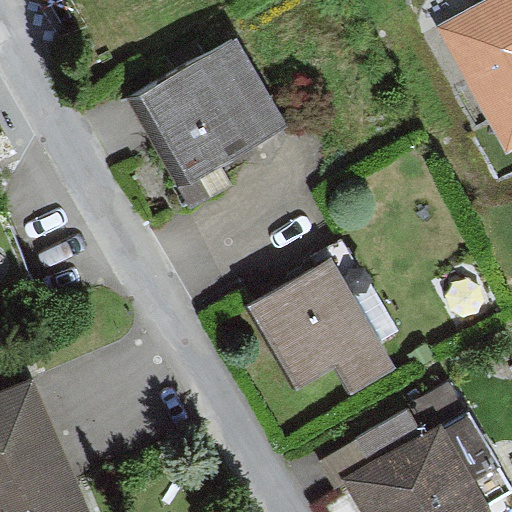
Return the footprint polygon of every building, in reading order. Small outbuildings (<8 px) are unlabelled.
[(511,0),(488,0),(441,26),(505,141),(511,136),(511,0)] [(238,29),(124,93),(174,180),(288,116),(238,29)] [(329,244),(240,295),(292,385),(335,360),(346,380),(393,353),(329,244)] [(23,367),(0,377),(0,511),(78,511),(89,507),(23,367)] [(499,511),(443,416),(345,473),(367,511),(499,511)]
